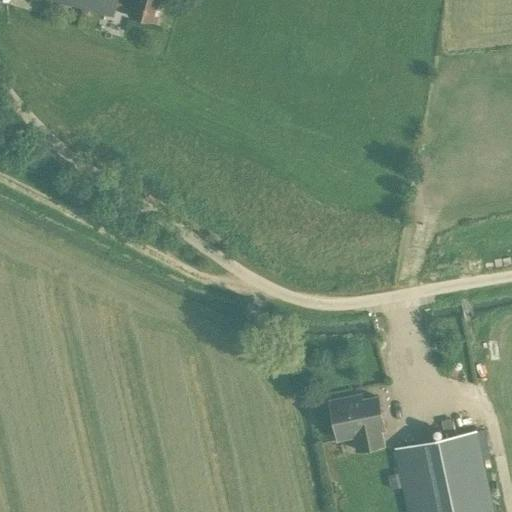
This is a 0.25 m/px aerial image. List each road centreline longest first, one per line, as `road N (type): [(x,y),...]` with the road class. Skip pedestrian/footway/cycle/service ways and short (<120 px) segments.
road 1 (track): [(264,288),(198,275),(0,174)]
road 2 (unclassified): [(511,274),(343,303),(264,288)]
